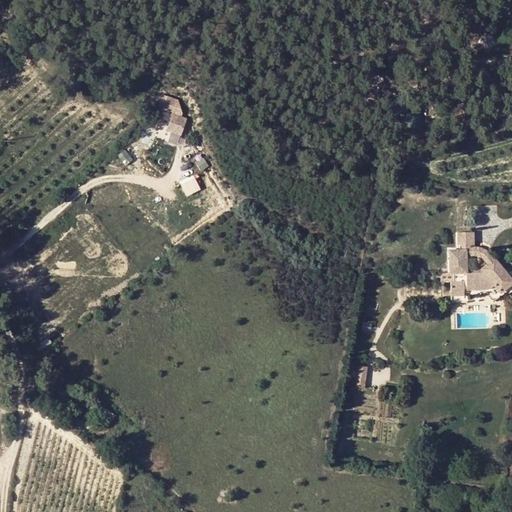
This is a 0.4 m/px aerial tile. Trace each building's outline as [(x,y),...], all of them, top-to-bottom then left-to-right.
[(95,97),(98,92),(91,88),(88,92),(95,97)] [(176,109),(181,101),(170,95),(165,102),(176,109)] [(465,298),(465,292),(487,291),(490,289),(490,282),(502,295),(511,286),(511,280),(491,256),(474,246),(474,235),(457,236),(457,246),(460,246),(460,251),(448,252),(448,274),(442,275),(442,283),(449,283),(450,301),(465,301),(465,298)] [(487,294),(493,302),(502,295),(490,282),(490,289),(487,291),(465,292),(465,298),(479,298),(479,294),(487,294)] [(358,368),(355,383),(364,384),(367,370),(358,368)] [(113,416),(94,403),(89,411),(108,424),(113,416)]
